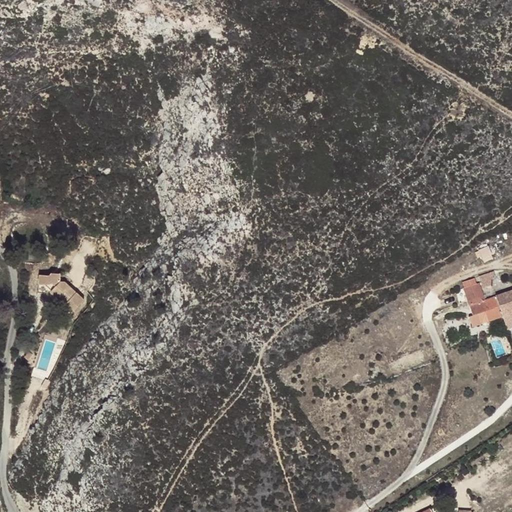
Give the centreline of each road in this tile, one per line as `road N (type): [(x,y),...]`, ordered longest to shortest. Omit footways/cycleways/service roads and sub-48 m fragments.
road 1 (track): [(336,0),(511,109)]
road 2 (track): [(350,511),(511,394)]
road 3 (unknown): [(411,468),(440,387),(433,352)]
